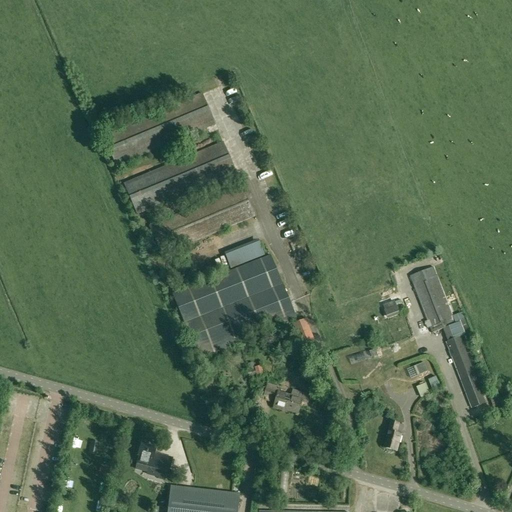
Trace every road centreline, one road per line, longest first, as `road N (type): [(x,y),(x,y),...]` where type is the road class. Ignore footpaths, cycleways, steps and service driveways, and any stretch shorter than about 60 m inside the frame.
road 1 (tertiary): [(478,511),(0,374)]
road 2 (unknown): [(501,511),(438,341)]
